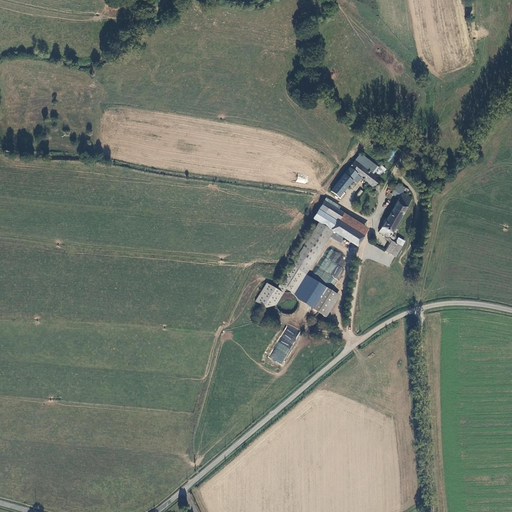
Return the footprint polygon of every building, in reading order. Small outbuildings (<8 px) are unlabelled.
[(371,173),(376,168),(358,154),(354,160),(371,173)] [(376,168),(371,173),(354,160),(330,191),(339,198),(353,179),(357,182),(361,177),(375,187),(381,180),(379,178),(386,168),(384,166),(383,168),(379,165),(376,168)] [(399,198),(380,233),(388,238),(388,239),(391,244),(386,252),(394,256),(400,246),(396,244),(393,242),(390,238),(391,237),(391,239),(392,239),(393,240),(394,240),(395,239),(396,239),(396,238),(396,237),(396,236),(396,235),(395,235),(393,234),(392,235),(392,234),(412,199),(402,193),(403,190),(405,188),(397,184),(396,187),(395,187),(391,194),(399,198)] [(318,208),(343,225),(349,216),(323,201),(318,208)] [(343,225),(318,208),(312,217),(319,222),(330,229),(333,230),(343,237),(357,245),(362,236),(349,228),(354,220),(349,216),(343,225)] [(349,228),(362,236),(368,228),(354,220),(349,228)] [(330,229),(319,222),(291,265),(303,272),(330,229)] [(340,242),(343,237),(333,230),(329,236),(340,242)] [(394,256),(396,258),(406,242),(399,238),(396,244),(400,246),(394,256)] [(337,264),(342,255),(330,248),(319,267),(321,268),(316,277),(330,285),(331,283),(335,285),(344,268),(337,264)] [(323,314),(336,293),(326,287),(312,308),(323,314)] [(282,365),(299,331),(287,325),(270,358),(282,365)]
